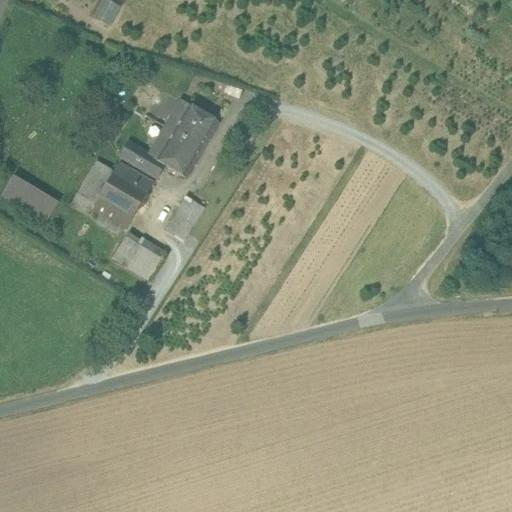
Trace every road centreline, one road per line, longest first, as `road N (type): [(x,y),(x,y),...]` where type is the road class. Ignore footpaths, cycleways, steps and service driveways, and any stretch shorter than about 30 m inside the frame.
road 1 (residential): [(0,413),(405,312)]
road 2 (residential): [(405,312),(414,283),(511,164)]
